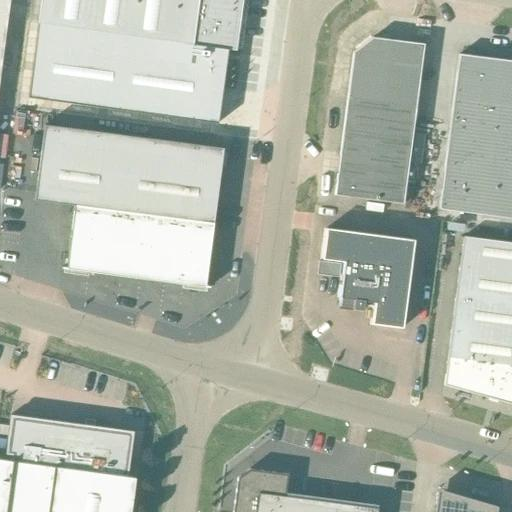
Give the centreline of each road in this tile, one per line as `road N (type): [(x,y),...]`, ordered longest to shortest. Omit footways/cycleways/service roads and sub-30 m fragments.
road 1 (unclassified): [(315,0),(304,24),(257,383)]
road 2 (unclassified): [(257,383),(511,455)]
road 3 (unclassified): [(0,304),(199,365)]
road 4 (unclassified): [(180,511),(199,365)]
